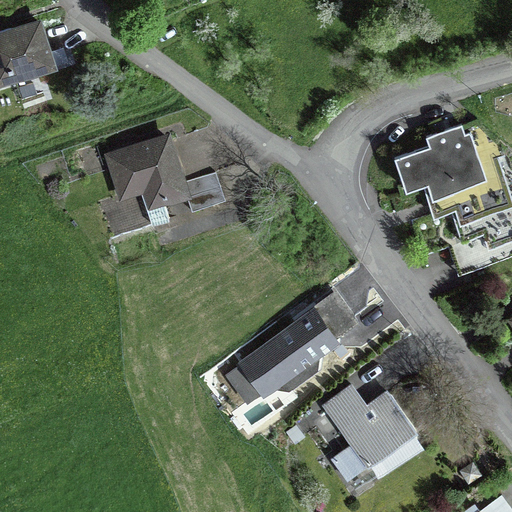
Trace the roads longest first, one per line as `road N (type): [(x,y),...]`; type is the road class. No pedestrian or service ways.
road 1 (residential): [(85,0),(337,192)]
road 2 (residential): [(337,192),(511,431)]
road 3 (residential): [(511,63),(373,107),(342,142),(337,192)]
